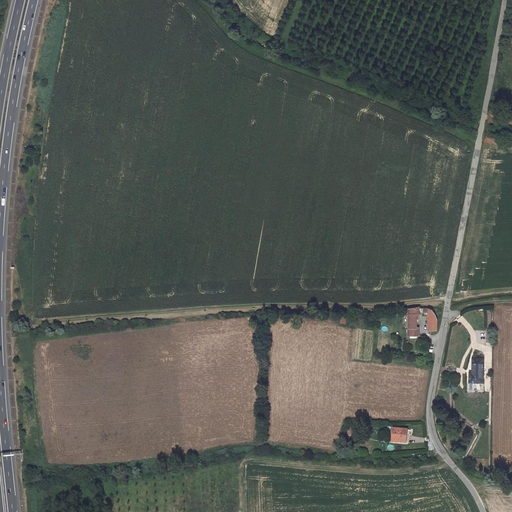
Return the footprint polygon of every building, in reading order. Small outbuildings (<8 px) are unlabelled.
[(423,308),(423,314),(428,315),(428,331),(438,332),(437,321),(435,313),(433,308),(427,308),(423,308)] [(405,310),(405,338),(416,338),(416,317),(419,317),(419,309),(405,310)] [(491,310),(483,310),(483,315),(486,315),(486,328),(492,328),(491,310)] [(473,373),(471,373),(471,385),(485,384),(485,359),(473,359),(473,373)] [(350,429),(348,438),(354,438),(354,434),(356,434),(357,430),(350,429)] [(393,429),(392,443),(407,443),(408,429),(393,429)]
